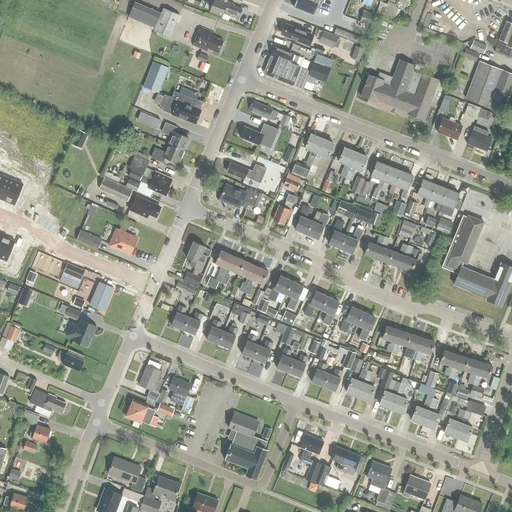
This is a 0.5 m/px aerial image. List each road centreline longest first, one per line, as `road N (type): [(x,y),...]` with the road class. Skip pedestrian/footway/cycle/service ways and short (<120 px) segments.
road 1 (unclassified): [(511,336),(186,207)]
road 2 (residential): [(511,185),(240,81)]
road 3 (residential): [(95,421),(253,486),(266,477),(294,403)]
road 4 (residential): [(477,472),(294,403)]
road 5 (residential): [(294,403),(132,335)]
road 6 (residential): [(0,213),(153,284)]
road 7 (unclassified): [(186,207),(240,81)]
